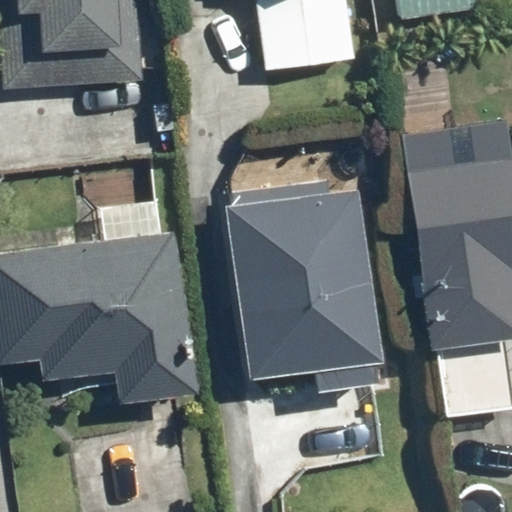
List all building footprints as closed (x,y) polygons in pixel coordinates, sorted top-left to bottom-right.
[(0,0),(0,85),(136,76),(130,0),(0,0)] [(250,0),(260,67),(348,54),(340,0),(250,0)] [(474,0),(393,0),(396,16),(475,4),(474,0)] [(417,165),(398,167),(421,343),(430,342),(438,410),(511,400),(511,396),(504,334),(511,333),(511,317),(505,267),(511,266),(511,151),(510,152),(504,108),(411,120),(417,165)] [(353,184),(219,201),(241,374),(375,358),(353,184)] [(169,226),(0,248),(0,357),(31,353),(34,376),(106,366),(110,398),(191,387),(169,226)]
